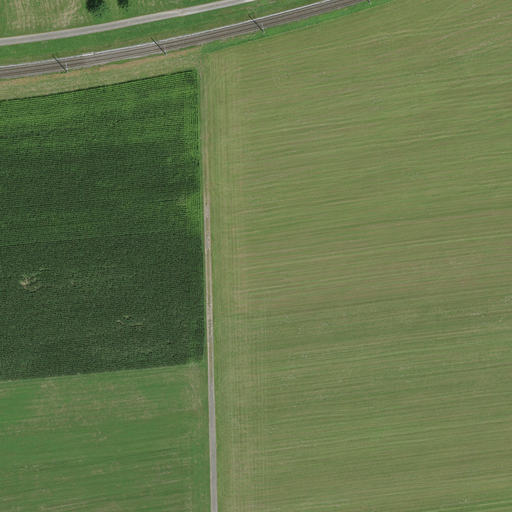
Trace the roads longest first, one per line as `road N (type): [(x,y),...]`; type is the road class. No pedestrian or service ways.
road 1 (track): [(207,193),(214,511)]
road 2 (track): [(0,42),(240,0)]
